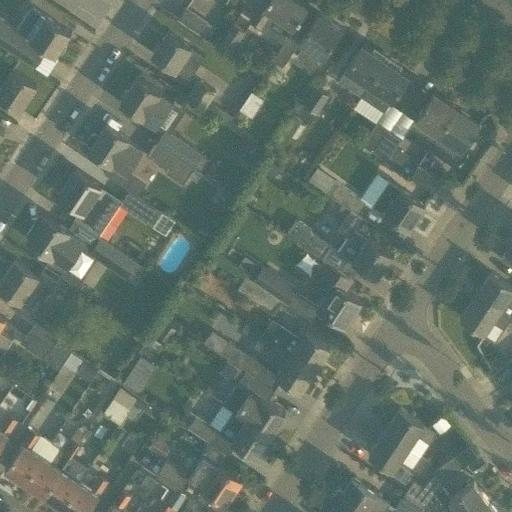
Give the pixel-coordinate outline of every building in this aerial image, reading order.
[(271,12),(294,27),(302,15),(308,6),(299,0),(262,0),(249,19),(261,27),(271,12)] [(66,43),(64,42),(71,32),(32,6),(19,27),(0,14),(0,43),(17,55),(34,66),(45,49),(55,55),(57,52),(59,53),(62,53),(66,47),(66,43)] [(208,20),(203,17),(186,6),(177,19),(199,33),(208,20)] [(294,27),(283,42),(272,59),(282,66),(293,49),(298,52),(298,59),(309,66),(316,65),(341,29),(318,13),(312,22),(302,15),(294,27)] [(217,45),(230,54),(246,30),(233,22),(217,45)] [(190,46),(168,31),(153,54),(176,69),(184,57),(198,66),(204,56),(190,47),(190,46)] [(361,95),(386,59),(363,43),(338,79),(361,95)] [(409,74),(386,59),(361,95),(384,110),(384,109),(385,110),(409,74)] [(0,96),(19,109),(36,84),(13,69),(3,83),(0,81),(0,96)] [(120,103),(142,118),(156,128),(174,102),(160,92),(138,76),(129,90),(125,90),(121,97),(122,100),(120,103)] [(232,116),(219,106),(226,97),(198,78),(187,94),(215,113),(228,122),(232,116)] [(316,85),(303,104),(297,114),(311,122),(317,113),(329,94),(316,85)] [(243,108),(254,115),(264,97),(252,91),(243,108)] [(439,134),(457,107),(434,91),(415,119),(416,119),(407,133),(429,148),(439,134)] [(457,107),(439,134),(452,143),(442,157),(452,164),(462,150),(480,122),(457,107)] [(373,150),(389,128),(378,120),(362,143),(373,150)] [(89,148),(112,164),(126,173),(143,148),(129,139),(129,138),(106,123),(98,135),(96,133),(92,134),(88,139),(89,143),(91,145),(89,148)] [(166,127),(156,141),(194,166),(203,153),(166,127)] [(389,128),(373,150),(386,159),(402,136),(389,128)] [(194,166),(156,141),(148,153),(168,167),(165,171),(182,183),(194,166)] [(410,176),(416,180),(433,192),(441,179),(418,164),(410,176)] [(109,205),(115,195),(101,185),(76,168),(58,194),(80,209),(74,218),(92,230),(99,219),(103,218),(109,208),(109,205)] [(384,214),(385,212),(409,228),(426,204),(401,187),(401,188),(389,180),(372,206),(384,214)] [(351,209),(357,214),(365,201),(336,181),(327,193),(351,209)] [(162,211),(138,196),(129,190),(122,200),(120,203),(153,225),(154,223),(162,211)] [(368,238),(354,229),(362,217),(357,214),(351,209),(337,229),(347,236),(337,250),(376,276),(392,253),(368,238)] [(26,234),(30,237),(28,239),(51,255),(49,258),(65,269),(84,240),(69,230),(45,214),(37,226),(33,224),(26,234)] [(288,231),(305,243),(304,245),(322,257),(331,244),(312,232),(311,230),(299,221),(294,221),(288,231)] [(101,237),(91,251),(126,275),(136,260),(101,237)] [(511,240),(507,248),(509,249),(502,260),(511,266),(511,240)] [(0,280),(0,286),(36,311),(57,281),(41,270),(38,275),(15,259),(0,280)] [(353,279),(325,259),(310,281),(327,292),(318,306),(345,324),(361,300),(346,290),(353,279)] [(264,267),(255,280),(287,302),(296,290),(275,275),(275,276),(264,269),(265,268),(264,267)] [(511,285),(491,271),(476,294),(510,317),(511,314),(511,285)] [(254,281),(246,274),(237,288),(275,314),(284,301),(286,303),(287,302),(255,280),(254,281)] [(510,317),(476,294),(461,317),(494,340),(510,317)] [(34,323),(56,338),(65,326),(43,311),(34,323)] [(0,353),(1,355),(12,339),(19,328),(5,319),(5,318),(0,315),(0,353)] [(167,341),(176,328),(161,318),(152,332),(167,341)] [(263,333),(282,346),(315,368),(330,346),(306,330),(301,337),(273,318),(263,333)] [(43,358),(60,370),(72,352),(71,351),(72,350),(64,345),(65,344),(56,338),(34,323),(25,337),(47,352),(43,358)] [(233,361),(246,370),(255,376),(263,364),(211,330),(204,342),(233,361)] [(315,368),(282,346),(263,333),(255,345),(268,354),(267,356),(282,367),(276,375),(300,391),(315,368)] [(82,359),(72,352),(60,370),(49,386),(59,392),(74,370),(75,370),(82,359)] [(125,380),(143,390),(159,363),(142,352),(125,380)] [(85,362),(78,371),(92,380),(98,371),(85,362)] [(246,370),(224,403),(233,410),(271,434),(286,412),(263,397),(270,386),(255,376),(246,370)] [(137,398),(129,411),(120,423),(139,437),(154,416),(150,414),(153,410),(137,398)] [(417,435),(428,442),(430,444),(437,433),(424,424),(425,424),(400,407),(384,430),(409,447),(417,435)] [(208,440),(216,427),(188,408),(180,421),(208,440)] [(218,432),(232,441),(255,457),(271,434),(233,410),(218,432)] [(17,419),(8,413),(0,424),(0,445),(9,433),(8,432),(17,419)] [(49,443),(24,481),(43,494),(69,456),(70,454),(86,431),(88,428),(84,425),(77,427),(70,437),(67,435),(57,449),(49,443)] [(24,481),(49,443),(51,441),(40,434),(40,435),(32,429),(23,442),(5,468),(24,481)] [(384,430),(369,454),(394,470),(406,478),(413,468),(401,460),(409,447),(384,430)] [(163,457),(171,446),(156,436),(148,447),(163,457)] [(225,502),(241,478),(218,462),(218,463),(204,454),(197,464),(211,473),(201,487),(225,502)] [(434,469),(443,481),(462,467),(454,455),(434,469)] [(69,456),(43,494),(63,507),(80,481),(88,469),(69,456)] [(166,458),(155,472),(176,487),(187,472),(166,458)] [(414,480),(405,493),(424,506),(426,504),(426,505),(434,494),(441,484),(440,483),(443,481),(434,469),(435,470),(422,486),(414,480)] [(146,473),(138,486),(149,493),(157,480),(146,473)] [(80,481),(63,507),(69,511),(87,511),(100,494),(99,493),(108,480),(100,475),(91,488),(80,481)] [(344,510),(347,511),(364,511),(369,506),(378,511),(384,511),(390,503),(376,494),(377,494),(353,478),(343,491),(340,489),(338,490),(333,497),(333,499),(336,501),(335,503),(344,510)] [(451,498),(441,484),(434,494),(426,505),(431,511),(435,511),(439,509),(440,511),(454,511),(457,510),(458,511),(478,511),(490,503),(473,481),(451,498)] [(167,486),(149,511),(162,511),(169,503),(167,502),(174,491),(167,486)] [(174,491),(167,502),(169,503),(176,509),(186,493),(179,489),(177,487),(174,491)] [(107,511),(126,511),(122,509),(131,495),(122,490),(114,503),(113,503),(107,511)] [(419,511),(424,506),(405,493),(395,507),(403,511),(419,511)] [(173,511),(176,509),(169,503),(162,511),(173,511)] [(496,511),(490,503),(478,511),(496,511)]
